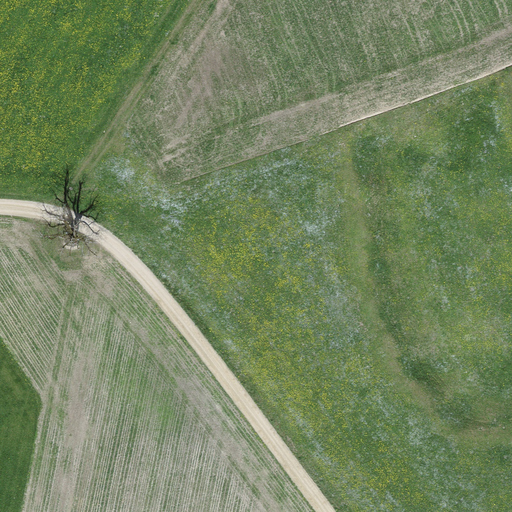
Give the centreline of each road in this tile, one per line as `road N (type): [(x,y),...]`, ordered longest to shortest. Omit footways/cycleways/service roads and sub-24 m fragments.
road 1 (track): [(0,207),(68,217),(102,235),(184,323),(325,511)]
road 2 (track): [(50,213),(196,0)]
